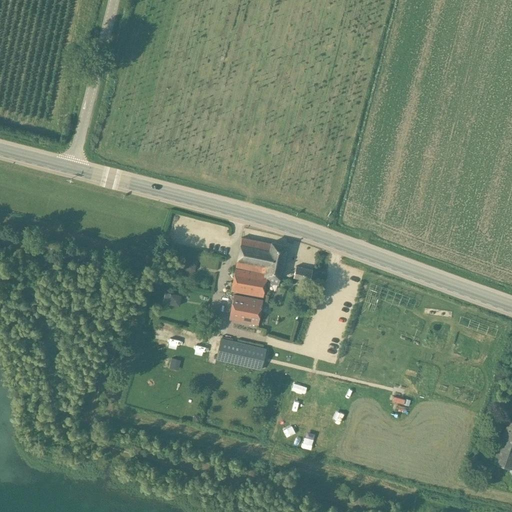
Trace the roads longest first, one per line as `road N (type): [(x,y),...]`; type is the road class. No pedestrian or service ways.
road 1 (tertiary): [(511,307),(247,215),(69,169)]
road 2 (unclassified): [(69,169),(113,0)]
